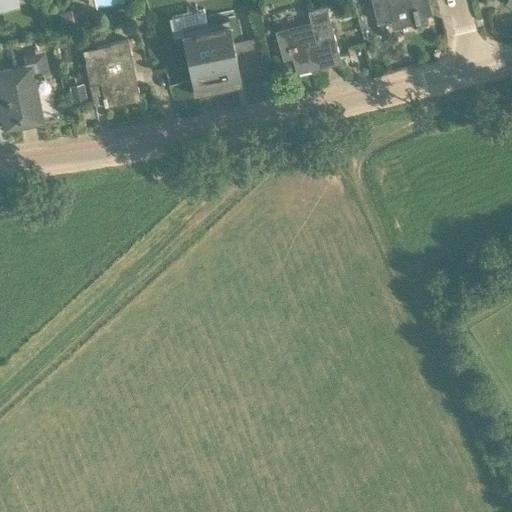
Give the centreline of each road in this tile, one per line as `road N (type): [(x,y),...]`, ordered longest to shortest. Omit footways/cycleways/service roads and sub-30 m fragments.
road 1 (unclassified): [(0,172),(189,143),(481,70)]
road 2 (track): [(434,84),(418,128),(381,144),(363,160),(359,179),(500,511)]
road 3 (track): [(292,120),(0,396)]
